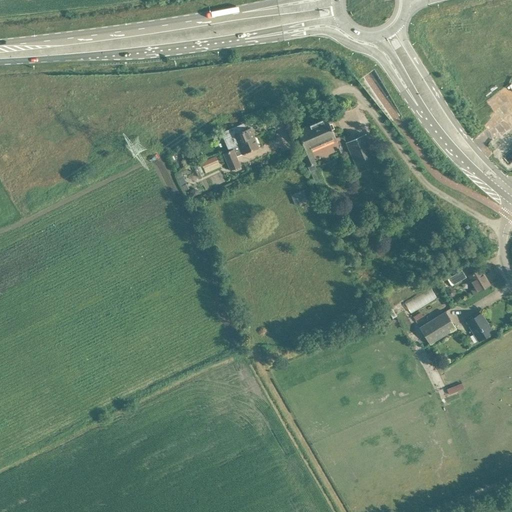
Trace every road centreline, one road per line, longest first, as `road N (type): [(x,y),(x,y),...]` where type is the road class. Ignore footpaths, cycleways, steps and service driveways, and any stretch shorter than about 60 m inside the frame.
road 1 (secondary): [(261,8),(0,44)]
road 2 (secondary): [(0,60),(247,38)]
road 3 (residential): [(338,89),(360,92),(428,182),(504,228)]
road 4 (tertiary): [(500,182),(425,76),(401,22)]
road 5 (secondary): [(247,38),(327,31),(364,48)]
road 6 (tertiary): [(413,101),(468,164),(500,182)]
